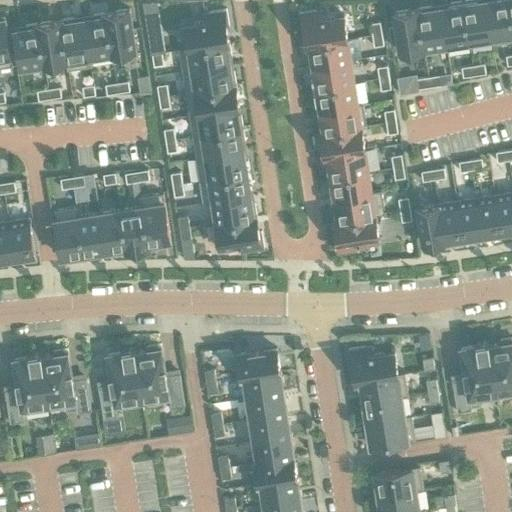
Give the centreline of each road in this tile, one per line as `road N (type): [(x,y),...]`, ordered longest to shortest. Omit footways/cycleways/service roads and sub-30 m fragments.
road 1 (residential): [(237,0),(276,229),(299,248),(315,238),(317,226),(281,0)]
road 2 (residential): [(0,314),(184,301),(313,305)]
road 3 (residential): [(313,305),(347,511)]
road 4 (residential): [(313,305),(511,287)]
